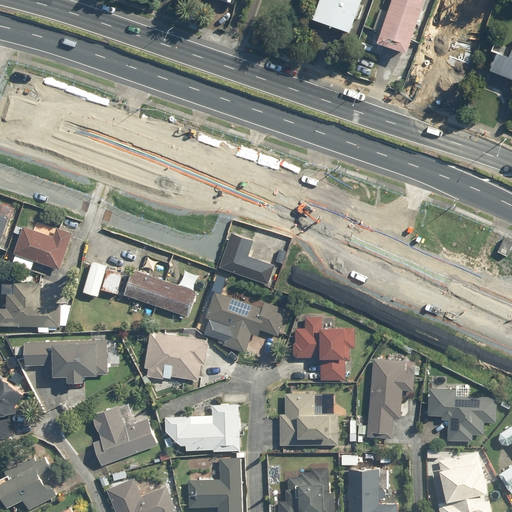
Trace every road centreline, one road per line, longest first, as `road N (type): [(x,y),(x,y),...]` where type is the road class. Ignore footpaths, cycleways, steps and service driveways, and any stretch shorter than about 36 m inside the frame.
road 1 (primary): [(511,270),(224,146),(0,75)]
road 2 (primary): [(37,0),(511,158)]
